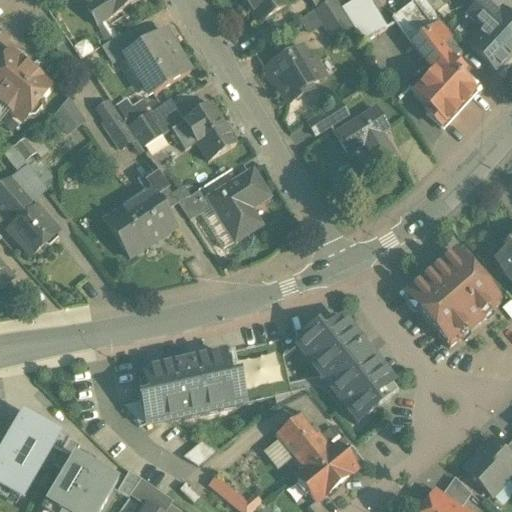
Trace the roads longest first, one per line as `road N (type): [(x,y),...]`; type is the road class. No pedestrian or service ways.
road 1 (tertiary): [(340,266),(247,301),(0,352)]
road 2 (residential): [(179,0),(340,266)]
road 3 (tertiary): [(511,122),(432,211),(340,266)]
road 4 (residential): [(340,266),(455,426)]
road 5 (residential): [(359,511),(455,426)]
